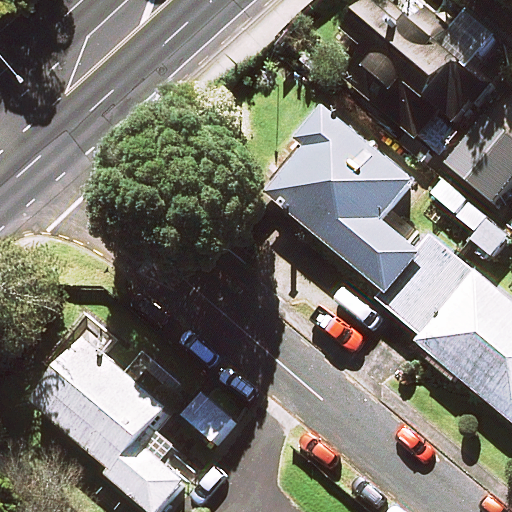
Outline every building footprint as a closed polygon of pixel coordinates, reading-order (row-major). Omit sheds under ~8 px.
[(488,55),(421,0),(384,0),(343,49),(364,66),(348,85),(419,145),(442,117),(459,131),(494,89),(474,72),(488,55)] [(415,188),(324,112),(295,147),(303,153),(266,197),(389,300),(423,260),(382,226),(415,188)] [(511,187),(511,144),(488,125),(450,169),(495,207),(511,187)] [(511,239),(472,207),(454,229),(495,260),(511,239)] [(511,307),(445,252),(393,315),(426,342),(420,350),(511,425),(511,307)] [(168,418),(90,344),(33,405),(146,511),(164,511),(186,489),(141,446),(168,418)] [(235,424),(204,400),(186,423),(216,447),(235,424)]
